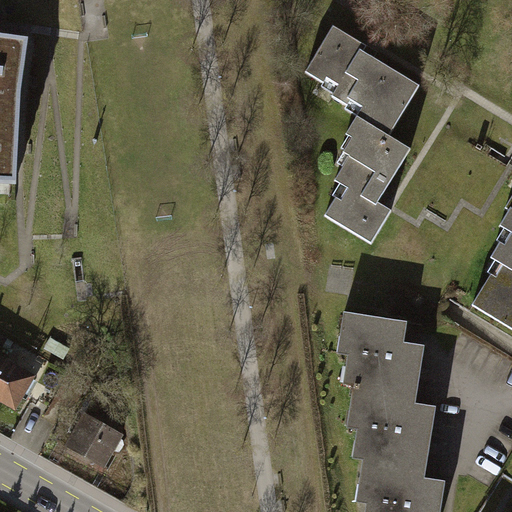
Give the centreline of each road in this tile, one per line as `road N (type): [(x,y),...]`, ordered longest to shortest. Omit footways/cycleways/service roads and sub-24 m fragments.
road 1 (motorway): [(125,0),(196,511)]
road 2 (motorway): [(261,511),(193,0)]
